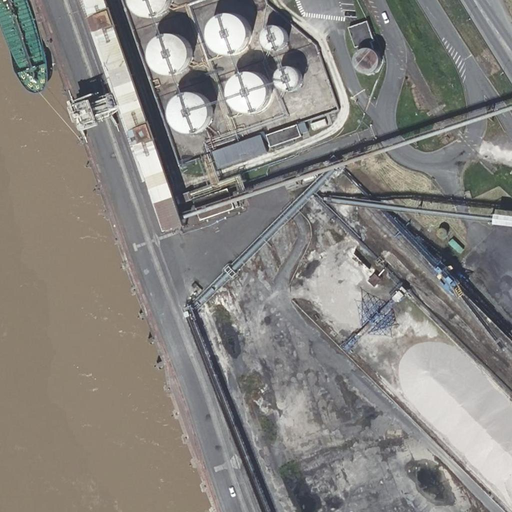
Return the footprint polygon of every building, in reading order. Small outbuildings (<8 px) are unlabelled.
[(147,17),(155,18),(162,17),(169,14),(174,9),(177,2),(177,0),(134,0),(137,7),(141,13),(147,17)] [(255,29),(252,23),(247,18),(241,14),(234,13),(227,15),(221,18),(216,23),(213,29),(213,36),(214,43),(218,49),(224,53),(230,56),(237,56),(244,53),(250,49),(254,43),(255,36),(255,29)] [(367,24),(352,29),(357,42),(372,36),(367,24)] [(279,51),(283,50),(287,48),(290,46),(292,42),(293,38),(293,34),(291,30),(287,27),(283,25),(279,25),(274,26),(271,28),(268,32),(267,36),(267,41),(269,45),(272,48),(275,50),(279,51)] [(181,75),(188,72),(194,67),(197,61),(198,53),(196,46),(192,40),(187,36),(181,33),(174,33),(167,35),(162,38),(157,44),(155,50),(154,57),(157,64),(161,70),(167,74),(174,76),(181,75)] [(379,51),(368,47),(360,51),(357,57),(358,67),(367,73),(376,72),(381,68),(383,59),(379,51)] [(293,91),(297,91),(301,89),(304,86),(306,83),(307,79),(306,75),(304,71),(301,68),(297,66),(292,65),(288,67),(284,69),(282,73),(280,77),(281,82),(282,85),(285,89),(289,91),(293,91)] [(275,104),(277,97),(277,89),(275,82),(270,77),(264,73),(257,72),(250,72),(244,75),(239,80),(236,85),(234,92),(235,99),(238,105),(242,110),(249,114),(256,115),(264,113),(270,110),(275,104)] [(199,137),(206,135),(212,131),(216,125),(218,118),(217,110),(215,104),(210,98),(204,95),(197,93),(190,94),(183,98),(178,103),(175,109),(174,116),(176,123),(179,129),(185,134),(192,137),(199,137)] [(271,145),(303,138),(300,125),(268,132),(271,145)] [(263,134),(213,149),(219,167),(269,152),(263,134)] [(454,238),(449,243),(459,253),(464,247),(454,238)]
